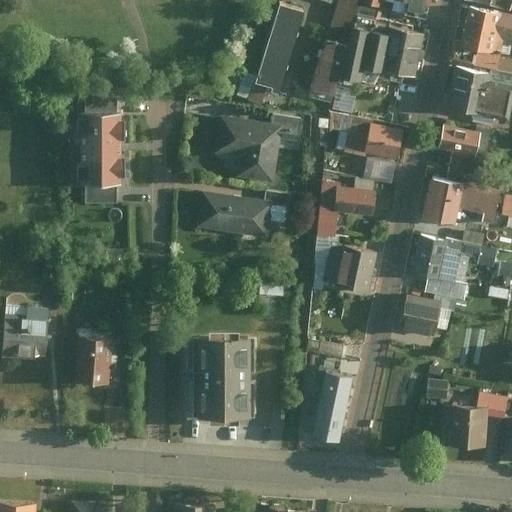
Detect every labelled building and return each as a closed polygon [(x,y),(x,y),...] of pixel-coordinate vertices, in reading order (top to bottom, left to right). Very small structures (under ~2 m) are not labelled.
[(306,7),(283,0),(258,79),(281,86),(306,7)] [(339,0),(339,2),(328,31),(349,40),(353,25),(365,0),(339,0)] [(389,0),(365,0),(361,13),(384,20),(389,0)] [(438,0),(395,0),(395,2),(409,5),(408,11),(423,15),(425,7),(437,10),(438,0)] [(490,65),(495,66),(497,55),(500,40),(511,42),(511,15),(470,7),(468,17),(460,16),(456,34),(467,36),(465,47),(477,49),(474,62),(490,65)] [(353,25),(343,71),(357,74),(360,63),(425,75),(433,34),(387,22),(385,32),(353,25)] [(326,38),(311,86),(332,93),(343,71),(347,45),(326,38)] [(511,57),(497,55),(495,66),(511,69),(511,57)] [(486,70),(454,65),(447,104),(508,115),(511,92),(511,69),(495,66),(490,65),(486,70)] [(373,118),(336,111),(333,126),(354,129),(351,150),(368,152),(373,122),(373,118)] [(127,112),(82,113),(84,186),(91,186),(122,185),(128,185),(127,112)] [(271,112),(270,122),(280,123),(278,136),(301,139),(304,116),(271,112)] [(270,122),(219,115),(214,150),(239,154),(236,176),(271,181),(278,136),(280,123),(270,122)] [(407,127),(373,122),(368,152),(402,158),(407,127)] [(476,130),(444,123),(439,149),(453,152),(475,157),(480,131),(476,130)] [(480,131),(475,157),(453,152),(448,177),(480,184),(492,130),(477,127),(476,130),(480,131)] [(470,184),(434,178),(427,218),(463,224),(465,207),(470,184)] [(336,183),(318,181),(312,237),(333,239),(335,213),(370,217),(372,192),(335,188),(336,183)] [(505,191),(470,184),(465,207),(492,213),(491,220),(499,222),(505,194),(505,191)] [(122,185),(91,186),(91,202),(123,202),(122,185)] [(277,199),(208,190),(203,226),(272,235),(277,199)] [(511,195),(505,194),(502,214),(511,215),(511,195)] [(450,238),(448,245),(466,249),(482,252),(484,243),(488,244),(491,230),(462,224),(459,237),(451,235),(450,238)] [(450,238),(422,232),(413,269),(437,274),(459,279),(466,249),(448,245),(450,238)] [(330,291),(337,246),(343,247),(344,240),(333,239),(312,237),(307,293),(324,294),(325,288),(330,291)] [(343,247),(337,246),(330,291),(368,297),(375,251),(343,247)] [(511,285),(511,272),(496,270),(493,284),(511,287),(511,285)] [(437,274),(434,289),(469,297),(472,282),(459,279),(437,274)] [(434,289),(432,297),(441,299),(446,300),(445,304),(466,309),(469,297),(434,289)] [(434,332),(441,299),(432,297),(409,292),(402,325),(434,332)] [(53,306),(5,303),(2,355),(50,358),(53,306)] [(114,336),(79,334),(76,379),(111,381),(112,362),(120,362),(121,352),(113,352),(114,336)] [(256,336),(192,337),(192,417),(257,417),(256,381),(248,381),(248,371),(257,371),(256,336)] [(352,373),(326,367),(311,434),(338,440),(352,373)] [(448,378),(428,376),(426,396),(446,398),(448,378)] [(479,390),(477,404),(487,405),(486,414),(503,416),(505,394),(479,390)] [(477,404),(447,403),(446,442),(485,443),(486,414),(487,405),(477,404)] [(111,511),(112,502),(76,500),(75,511),(111,511)] [(43,511),(44,504),(1,501),(0,511),(43,511)] [(221,511),(222,505),(174,502),(173,511),(221,511)]
